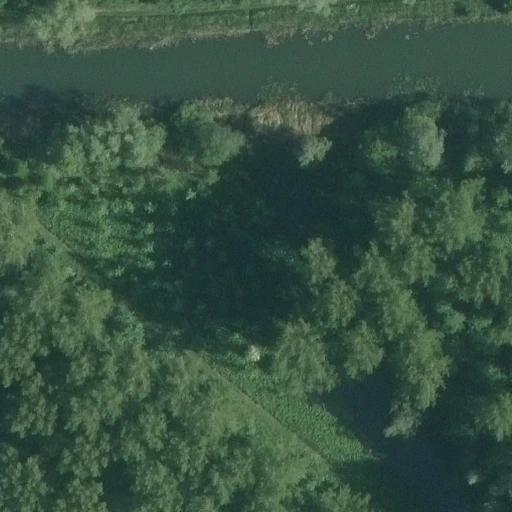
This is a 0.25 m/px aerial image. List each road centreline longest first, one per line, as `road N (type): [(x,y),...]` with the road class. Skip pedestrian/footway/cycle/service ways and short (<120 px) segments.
road 1 (track): [(384,511),(0,204)]
road 2 (track): [(0,8),(151,11),(315,0)]
